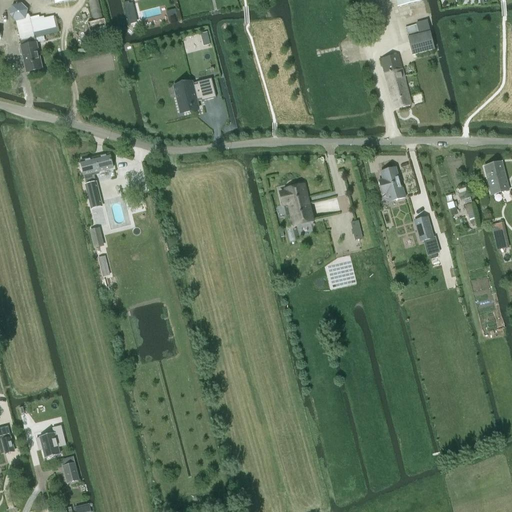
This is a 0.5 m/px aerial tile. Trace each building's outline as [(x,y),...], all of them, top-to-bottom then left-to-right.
[(422,2),(421,0),(395,0),(397,9),(422,2)] [(16,22),(20,42),(22,47),(20,47),(21,49),(20,51),(21,55),(23,56),(26,73),(42,69),(36,43),(35,44),(34,39),(30,17),(25,18),(28,11),(21,4),(11,6),(9,15),(16,22)] [(38,26),(54,22),(53,16),(46,18),(46,15),(43,16),(44,18),(37,20),(38,26)] [(416,24),(419,35),(430,33),(427,21),(416,24)] [(405,28),(407,35),(418,31),(416,25),(405,28)] [(207,33),(200,35),(202,41),(209,39),(207,33)] [(412,56),(418,54),(432,50),(435,50),(430,33),(419,35),(408,38),(412,56)] [(432,50),(418,54),(420,59),(434,55),(432,50)] [(380,59),(388,87),(405,82),(399,59),(398,55),(380,59)] [(202,102),(216,98),(211,79),(197,83),(197,84),(194,85),(193,81),(173,86),(180,114),(198,110),(196,101),(201,100),(202,102)] [(394,110),(411,106),(405,82),(388,87),(394,110)] [(110,155),(103,156),(80,162),(84,176),(85,180),(93,178),(92,176),(99,174),(98,172),(113,168),(110,155)] [(491,195),(509,191),(502,163),(484,167),(491,195)] [(395,202),(405,199),(402,189),(401,189),(395,169),(380,173),(382,181),(378,182),(382,196),(392,193),(395,202)] [(91,209),(102,207),(96,183),(85,186),(91,209)] [(292,227),(314,222),(305,185),(284,190),(284,192),(280,193),(284,207),(287,206),(292,227)] [(97,232),(93,212),(86,213),(90,233),(97,232)] [(427,218),(413,222),(419,243),(423,242),(434,239),(434,238),(428,218),(427,218)] [(355,241),(362,239),(358,221),(351,223),(355,241)] [(509,248),(504,223),(491,226),(497,251),(509,248)] [(434,239),(423,242),(427,257),(440,253),(435,237),(434,238),(434,239)] [(40,438),(35,439),(37,446),(42,445),(45,458),(59,455),(58,449),(66,447),(61,427),(52,429),(53,435),(40,438)] [(0,440),(4,455),(15,453),(11,437),(0,440)] [(67,483),(79,480),(75,464),(63,467),(67,483)]
